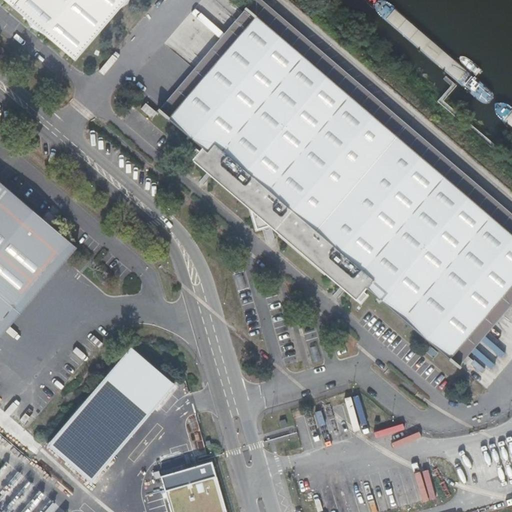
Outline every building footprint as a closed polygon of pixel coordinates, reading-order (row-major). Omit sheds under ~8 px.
[(124,0),(5,0),(75,58),(124,0)] [(157,106),(168,115),(256,13),(511,232),(511,283),(451,356),(459,363),(511,301),(511,212),(265,0),(251,0),(161,105),(159,104),(157,106)] [(511,232),(256,13),(168,115),(167,115),(202,145),(200,147),(196,144),(189,153),(192,156),(191,157),(250,206),(256,227),(270,224),(356,298),(357,297),(360,300),(367,292),(364,289),(366,286),(451,356),(511,283),(511,232)] [(0,334),(75,247),(0,182),(0,334)] [(42,495),(51,502),(52,501),(43,494),(42,495)]
